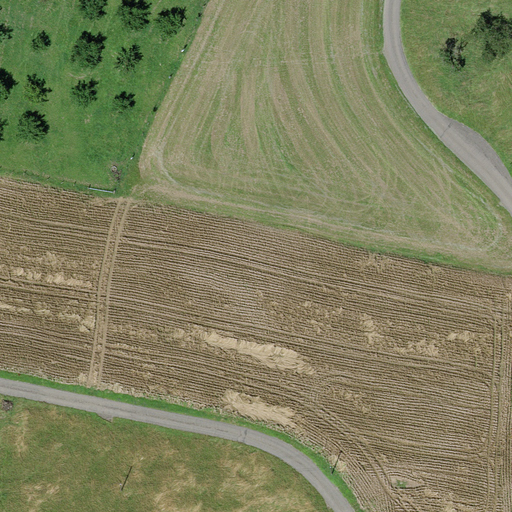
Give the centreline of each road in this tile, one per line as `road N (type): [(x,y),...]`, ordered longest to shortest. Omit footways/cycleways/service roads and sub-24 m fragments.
road 1 (unclassified): [(0,388),(264,441),(294,459),(345,511)]
road 2 (unclassified): [(393,0),(391,48),(408,91),(431,124),(511,195)]
